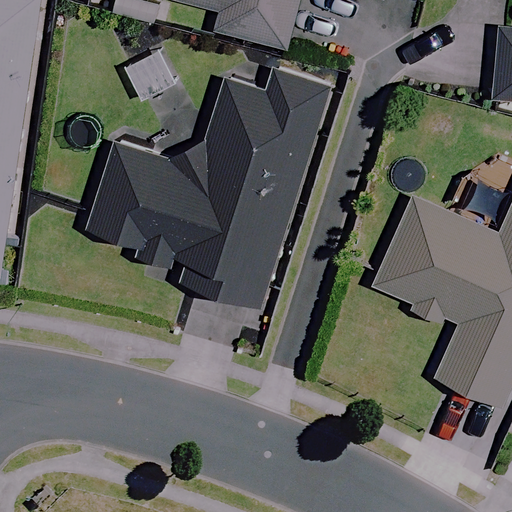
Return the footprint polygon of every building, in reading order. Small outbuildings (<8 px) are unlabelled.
[(0,0),(0,270),(4,271),(43,0),(0,0)] [(194,0),(225,8),(220,27),(293,46),(304,0),(194,0)] [(511,21),(502,20),(495,95),(511,96),(511,21)] [(191,101),(164,42),(123,61),(150,119),(191,101)] [(173,153),(119,136),(90,226),(143,243),(140,253),(178,265),(181,255),(191,259),(184,279),(267,305),(338,81),(277,62),(270,84),(230,72),(210,136),(173,153)] [(511,206),(503,228),(415,190),(375,281),(415,298),(413,305),(445,319),(448,312),(461,318),(437,372),(504,401),(511,384),(511,206)]
